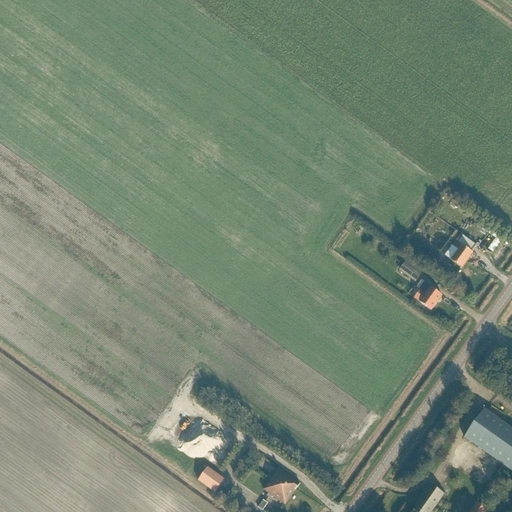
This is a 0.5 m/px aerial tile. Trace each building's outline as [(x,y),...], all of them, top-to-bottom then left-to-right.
[(453,221),(459,214),(464,209),(452,198),(442,210),(453,221)] [(360,227),(355,234),(359,236),(364,229),(360,227)] [(492,229),(489,234),(495,238),(499,233),(492,229)] [(461,235),(456,242),(463,246),(472,253),(477,246),(461,235)] [(453,247),(445,257),(452,262),(462,269),(473,254),(472,253),(463,246),(456,242),(453,247)] [(416,284),(422,276),(423,274),(407,262),(400,272),(416,284)] [(433,262),(430,267),(441,275),(444,271),(433,262)] [(421,290),(415,299),(432,311),(442,297),(431,288),(430,289),(423,284),(419,289),(421,290)] [(484,411),(464,439),(504,467),(511,473),(511,472),(511,430),(508,428),(484,411)] [(208,468),(198,482),(215,494),(225,480),(208,468)] [(280,469),(264,491),(285,506),(301,485),(280,469)] [(431,511),(443,496),(430,486),(411,511),(431,511)] [(491,489),(486,495),(495,501),(499,495),(491,489)] [(263,500),(258,508),(263,511),(268,504),(263,500)]
